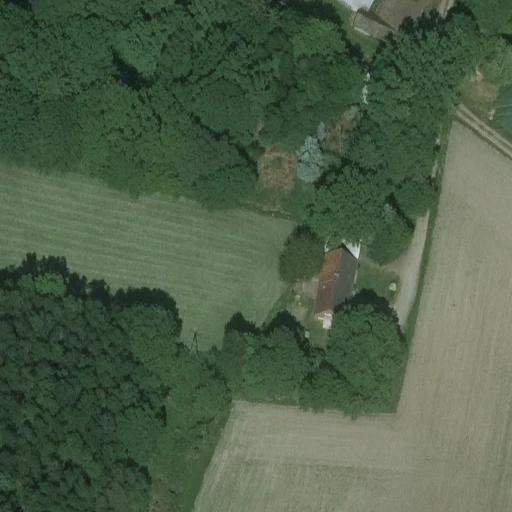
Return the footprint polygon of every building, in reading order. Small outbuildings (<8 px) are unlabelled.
[(377,0),(337,0),(361,15),(366,18),(377,0)] [(421,14),(392,0),(383,0),(372,22),(366,18),(361,15),(354,30),(402,53),(421,14)] [(428,0),(392,0),(421,14),(428,0)] [(496,22),(470,16),(458,75),(483,81),(496,22)] [(368,70),(354,98),(378,110),(392,83),(368,70)] [(355,266),(325,260),(313,322),(343,327),(355,266)]
